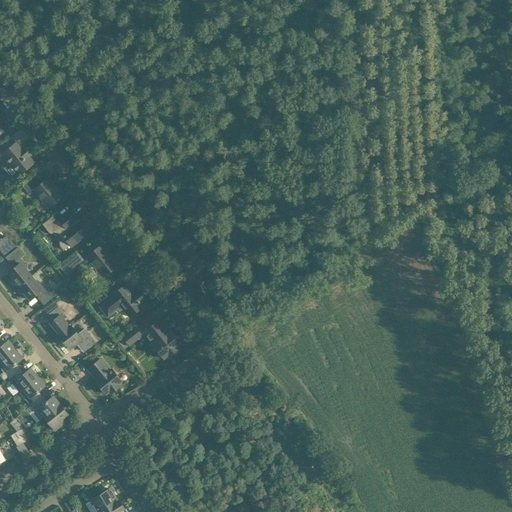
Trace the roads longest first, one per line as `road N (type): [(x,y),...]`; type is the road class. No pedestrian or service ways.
road 1 (residential): [(97,420),(179,362),(186,331),(0,93)]
road 2 (residential): [(97,420),(0,299)]
